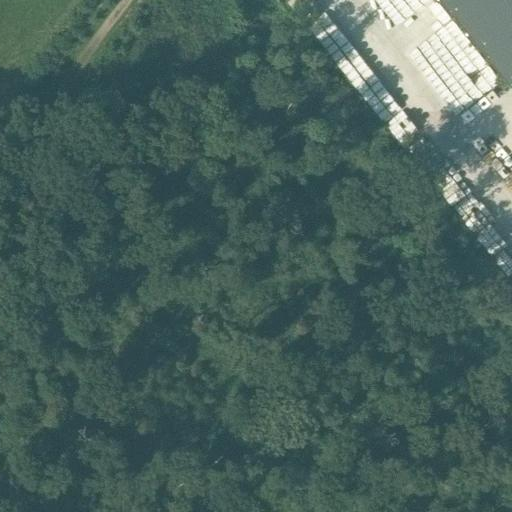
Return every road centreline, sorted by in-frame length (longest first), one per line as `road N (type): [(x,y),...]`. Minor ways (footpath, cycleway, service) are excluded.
road 1 (track): [(128,0),(77,68),(36,213),(0,267)]
road 2 (unknown): [(344,0),(384,56),(511,194)]
